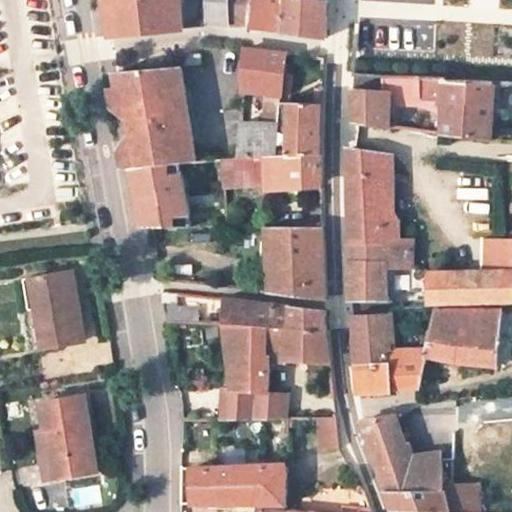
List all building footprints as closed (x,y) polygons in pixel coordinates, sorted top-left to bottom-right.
[(130,15),(137,15),(182,12),(181,0),(104,0),(106,7),(129,5),(130,15)] [(209,0),(209,20),(222,23),(236,24),(250,24),(252,0),(209,0)] [(250,27),(281,32),(285,0),(252,0),(250,24),(250,27)] [(285,0),(281,32),(326,38),(329,2),(316,0),(285,0)] [(129,5),(106,7),(107,17),(130,15),(129,5)] [(138,32),(184,30),(182,12),(137,15),(138,32)] [(245,48),(245,50),(242,91),(265,93),(283,94),(287,53),(245,48)] [(186,64),(200,63),(199,53),(185,54),(186,64)] [(125,119),(130,148),(194,142),(181,66),(124,71),(124,76),(117,76),(125,119)] [(423,97),(422,77),(383,76),(382,89),(352,88),(353,103),(354,120),(405,129),(405,96),(423,97)] [(443,102),(494,103),(495,82),(446,80),(444,78),(433,78),(422,77),(423,97),(443,97),(443,102)] [(280,123),(279,131),(288,131),(288,153),(322,149),(322,131),(323,104),(282,102),(280,123)] [(494,103),(443,102),(442,133),(493,138),(494,103)] [(279,131),(280,123),(263,122),(240,122),(238,157),(276,154),(279,131)] [(197,160),(194,142),(130,148),(133,166),(176,162),(197,161),(197,160)] [(322,178),(322,149),(288,153),(276,154),(238,157),(222,159),(223,173),(224,173),(225,189),(321,182),(322,178)] [(395,220),(386,220),(385,153),(348,149),(349,199),(350,241),(400,238),(400,220),(395,220)] [(385,153),(386,220),(395,220),(393,153),(385,153)] [(206,160),(197,160),(197,161),(176,162),(133,166),(136,183),(141,212),(143,225),(153,225),(206,225),(205,211),(227,211),(225,189),(224,173),(223,173),(208,174),(206,160)] [(323,226),(268,226),(269,242),(269,256),(276,256),(278,293),(326,299),(324,248),(323,226)] [(484,269),(511,268),(511,236),(502,237),(485,237),(484,269)] [(351,300),(388,301),(385,270),(414,269),(415,262),(414,238),(400,238),(350,241),(350,271),(351,300)] [(269,256),(269,242),(261,242),(263,291),(278,293),(276,256),(269,256)] [(511,268),(484,269),(429,271),(429,303),(440,303),(511,300),(511,268)] [(42,346),(80,340),(69,272),(30,278),(42,346)] [(160,298),(170,299),(169,291),(159,290),(160,298)] [(260,325),(289,326),(290,306),(225,298),(225,323),(260,325)] [(290,306),(289,326),(329,329),(328,319),(327,310),(290,306)] [(431,346),(429,356),(457,363),(499,365),(503,309),(439,308),(431,346)] [(391,350),(390,343),(389,313),(354,316),(355,337),(358,362),(391,361),(391,350)] [(260,325),(225,323),(234,388),(256,390),(267,390),(268,355),(260,355),(260,325)] [(260,325),(260,355),(268,355),(331,359),(329,329),(289,326),(260,325)] [(429,356),(431,346),(391,350),(391,361),(392,387),(421,385),(423,385),(429,356)] [(392,387),(391,361),(358,362),(359,376),(360,392),(392,391),(392,387)] [(256,390),(234,388),(224,388),(222,418),(254,418),(256,390)] [(285,418),(286,392),(267,390),(256,390),(254,418),(275,418),(285,418)] [(89,471),(83,434),(90,433),(84,394),(39,402),(44,429),(36,431),(45,478),(89,471)] [(397,414),(400,426),(409,424),(406,410),(397,414)] [(404,443),(400,426),(397,414),(361,420),(387,489),(442,488),(441,460),(403,464),(396,446),(404,443)] [(336,415),(317,416),(320,449),(339,448),(339,444),(336,415)] [(96,470),(90,433),(83,434),(89,471),(96,470)] [(193,468),(193,502),(231,502),(260,503),(287,503),(288,463),(193,468)] [(474,511),(475,486),(449,485),(448,499),(450,511),(465,511),(474,511)] [(442,488),(387,489),(391,499),(394,510),(403,510),(450,511),(448,499),(447,487),(442,488)] [(259,511),(260,503),(231,502),(231,510),(259,511)] [(302,511),(287,510),(287,503),(260,503),(259,511),(302,511)]
